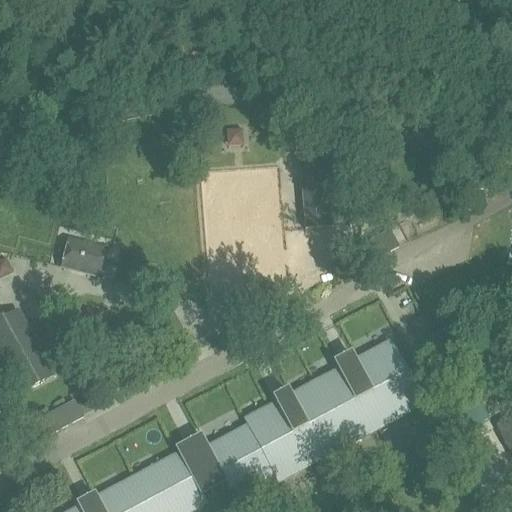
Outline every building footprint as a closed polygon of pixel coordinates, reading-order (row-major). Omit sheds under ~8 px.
[(332,163),(299,166),(305,230),(337,228),(332,163)] [(371,213),(346,215),(347,231),(373,230),(371,213)] [(389,231),(354,251),(362,267),(398,247),(389,231)] [(68,243),(61,270),(100,280),(107,253),(68,243)] [(0,316),(0,350),(21,390),(53,374),(16,308),(0,316)] [(172,315),(156,323),(175,359),(191,350),(172,315)] [(75,504),(77,507),(68,511),(192,511),(206,505),(203,499),(226,486),(234,500),(274,479),(277,484),(345,448),(343,444),(364,433),(366,437),(423,408),(390,343),(356,360),(354,358),(333,370),(334,372),(291,395),(290,393),(271,403),(272,405),(244,420),(247,426),(210,446),(203,434),(173,450),(175,455),(99,496),(97,493),(75,504)] [(73,400),(37,419),(46,436),(82,416),(73,400)] [(3,415),(0,416),(0,429),(9,425),(3,415)] [(511,455),(511,418),(495,428),(511,456),(511,455)]
